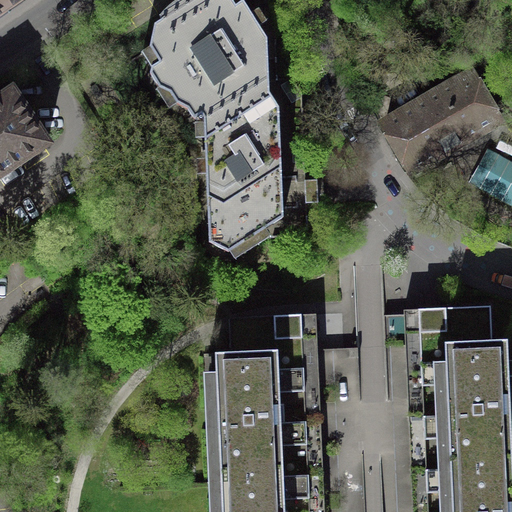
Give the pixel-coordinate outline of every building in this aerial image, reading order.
[(0,0),(0,13),(19,0),(0,0)] [(205,140),(271,97),(269,94),(268,67),(267,40),(243,2),(235,7),(230,0),(180,0),(177,2),(168,9),(160,17),(162,20),(155,25),(150,48),(159,63),(152,68),(150,74),(159,89),(170,94),(176,104),(188,110),(194,120),(204,119),(205,140)] [(405,41),(395,32),(386,41),(396,51),(405,41)] [(475,73),(385,124),(398,147),(411,170),(495,122),(477,93),(484,89),(475,73)] [(0,175),(48,144),(12,91),(0,98),(0,175)] [(271,97),(205,140),(209,242),(228,252),(283,217),(280,152),(279,109),(271,97)] [(511,511),(511,365),(508,365),(507,340),(492,340),(490,306),(418,309),(421,364),(424,430),(427,504),(427,511),(511,511)] [(324,511),(321,440),(319,371),(317,314),(229,318),(230,352),(215,352),(222,511),(324,511)]
